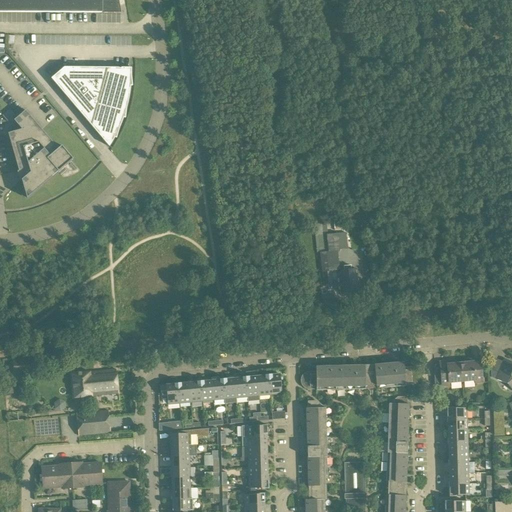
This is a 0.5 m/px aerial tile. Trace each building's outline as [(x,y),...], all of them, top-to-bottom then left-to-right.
[(0,0),(0,12),(99,13),(120,13),(118,0),(0,0)] [(64,67),(51,78),(109,147),(112,142),(119,128),(122,121),(126,108),(128,100),(130,86),(130,85),(131,68),(121,68),(120,69),(118,68),(64,67)] [(21,129),(8,133),(26,199),(73,159),(61,146),(58,149),(25,110),(14,120),(21,129)] [(316,236),(315,236),(317,253),(320,253),(322,273),(323,283),(332,282),(332,283),(337,282),(336,281),(335,278),(336,278),(336,272),(331,272),(331,271),(338,271),(340,294),(358,291),(357,281),(356,270),(342,271),(339,251),(340,251),(340,249),(341,249),(341,244),(340,244),(339,234),(321,236),(320,231),(320,228),(316,229),(316,233),(316,236)] [(13,360),(9,364),(10,370),(14,374),(35,372),(38,368),(38,362),(34,358),(13,360)] [(469,362),(460,363),(462,382),(475,381),(475,384),(483,383),(480,358),(469,359),(469,362)] [(498,374),(491,371),(491,377),(507,384),(511,389),(511,362),(504,359),(498,374)] [(440,374),(434,375),(434,382),(441,382),(441,387),(449,386),(449,383),(462,382),(460,363),(451,364),(450,361),(439,362),(440,374)] [(310,375),(310,373),(308,373),(306,373),(305,374),(304,375),(303,376),(303,377),(302,377),(302,378),(302,379),(302,380),(301,381),(302,382),(302,383),(302,384),(302,385),(303,385),(303,386),(305,387),(305,388),(306,388),(307,388),(308,389),(310,389),(310,387),(316,387),(316,391),(365,389),(365,388),(376,388),(376,389),(406,386),(405,383),(411,382),(411,384),(413,384),(414,384),(414,383),(415,383),(416,382),(417,381),(418,381),(418,380),(418,379),(419,378),(419,377),(419,376),(419,375),(419,374),(419,373),(418,372),(418,371),(417,370),(416,370),(416,369),(415,369),(414,368),(413,368),(411,368),(410,368),(410,370),(404,370),(404,367),(374,369),(374,370),(365,371),(365,370),(316,371),(316,375),(310,375)] [(116,369),(72,374),(74,398),(118,393),(116,369)] [(280,375),(268,376),(270,395),(282,394),(280,380),(282,380),(282,375),(280,375)] [(249,378),(245,378),(247,397),(248,402),(259,401),(259,396),(257,376),(249,377),(249,378)] [(265,376),(257,376),(259,396),(270,395),(268,376),(265,376)] [(242,378),(234,379),(236,399),(247,397),(245,378),(242,378)] [(226,380),(223,380),(225,400),(236,399),(234,379),(226,379),(226,380)] [(219,380),(211,381),(213,401),(225,400),(223,380),(219,380)] [(203,382),(200,382),(202,402),(213,401),(211,381),(203,382)] [(197,382),(189,383),(191,403),(202,402),(200,382),(197,383),(197,382)] [(181,384),(177,384),(179,404),(191,403),(189,383),(181,384)] [(166,386),(164,386),(164,391),(166,391),(168,405),(179,404),(177,384),(166,386)] [(389,404),(388,414),(408,414),(408,404),(406,404),(406,398),(398,398),(394,401),(393,402),(393,404),(389,404)] [(308,408),(306,408),(306,418),(326,418),(326,408),(321,408),(321,405),(320,405),(316,402),(308,402),(308,408)] [(97,412),(76,414),(78,436),(110,432),(108,410),(106,411),(106,405),(97,405),(97,412)] [(453,408),(447,408),(447,417),(447,420),(467,419),(467,408),(453,409),(453,408)] [(285,412),(272,413),(272,420),(285,419),(285,412)] [(388,414),(388,423),(408,424),(408,414),(388,414)] [(326,418),(306,418),(306,428),(326,427),(326,418)] [(467,419),(447,420),(448,431),(467,430),(467,419)] [(181,422),(158,424),(159,431),(182,429),(181,422)] [(388,423),(388,433),(407,434),(408,424),(388,423)] [(242,437),(247,437),(266,437),(266,434),(267,434),(267,425),(260,425),(260,426),(248,427),(248,426),(241,426),(242,437)] [(326,427),(306,428),(307,438),(326,437),(326,427)] [(467,430),(448,431),(448,441),(467,441),(467,430)] [(388,433),(387,443),(407,443),(407,434),(388,433)] [(178,434),(171,435),(171,446),(189,445),(189,446),(191,446),(191,434),(178,434)] [(266,437),(247,437),(248,447),(267,447),(266,437)] [(326,437),(307,438),(307,447),(327,447),(326,437)] [(467,441),(448,441),(448,452),(468,452),(467,441)] [(387,443),(387,453),(407,453),(407,443),(387,443)] [(189,445),(171,446),(171,457),(189,456),(194,456),(194,453),(189,453),(189,446),(189,445)] [(267,447),(248,447),(248,458),(267,457),(267,447)] [(327,447),(307,447),(307,457),(327,457),(327,447)] [(246,456),(246,448),(234,448),(235,456),(246,456)] [(468,452),(448,452),(449,463),(468,463),(468,452)] [(387,453),(387,462),(406,463),(407,453),(387,453)] [(189,456),(171,457),(172,467),(190,467),(189,456)] [(267,457),(248,458),(248,468),(267,467),(267,457)] [(327,457),(307,457),(308,467),(327,466),(327,457)] [(365,462),(345,463),(346,499),(347,499),(347,511),(366,511),(366,498),(368,498),(367,493),(366,493),(365,462)] [(387,462),(386,472),(406,473),(406,463),(387,462)] [(468,463),(449,463),(449,474),(468,473),(471,473),(471,462),(468,463)] [(60,466),(41,467),(43,489),(61,487),(61,489),(84,487),(83,486),(102,484),(100,463),(82,464),(82,463),(60,464),(60,466)] [(327,466),(308,467),(308,477),(327,476),(327,466)] [(190,467),(172,467),(172,478),(190,478),(190,467)] [(267,467),(248,468),(248,478),(268,477),(267,467)] [(386,472),(386,482),(389,482),(404,482),(406,482),(406,473),(386,472)] [(468,473),(449,474),(449,485),(469,484),(468,473)] [(327,476),(308,477),(308,486),(310,486),(324,486),(328,486),(327,476)] [(268,477),(248,478),(249,488),(262,488),(262,489),(268,489),(268,480),(268,477)] [(190,478),(172,478),(172,489),(190,488),(190,478)] [(108,511),(107,511),(106,511),(131,511),(132,511),(130,511),(129,482),(108,483),(108,511)] [(386,495),(385,505),(405,506),(406,482),(404,482),(389,482),(389,495),(386,495)] [(449,487),(449,497),(456,497),(456,496),(469,495),(469,484),(449,485),(449,487)] [(308,500),(305,500),(305,510),(325,509),(325,499),(328,499),(328,486),(324,486),(310,486),(308,486),(308,500)] [(190,488),(172,489),(173,500),(191,499),(190,488)] [(257,494),(244,495),(245,505),(264,505),(264,502),(264,493),(257,494)] [(88,499),(73,500),(74,510),(89,509),(88,499)] [(191,499),(173,500),(173,511),(180,511),(193,511),(193,499),(191,499)] [(451,501),(444,501),(445,510),(445,511),(464,511),(465,501),(451,502),(451,501)] [(511,511),(511,501),(495,502),(494,511),(511,511)]
